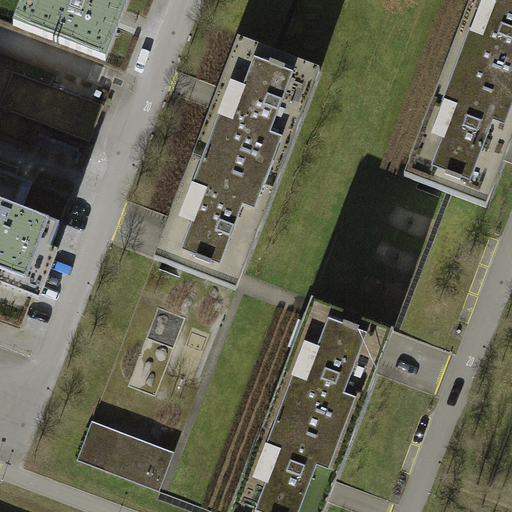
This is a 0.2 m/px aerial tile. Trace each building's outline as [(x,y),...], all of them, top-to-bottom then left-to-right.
[(24,0),(14,26),(105,60),(119,23),(128,0),(24,0)] [(511,0),(471,0),(445,66),(511,92),(511,0)] [(214,96),(194,149),(277,181),(319,70),(236,39),(214,96)] [(505,151),(511,132),(511,92),(445,66),(403,171),(484,203),(505,151)] [(239,280),(277,181),(194,149),(176,196),(156,248),(153,257),(235,288),(239,280)] [(0,272),(30,284),(55,222),(18,208),(28,182),(0,171),(0,272)] [(307,308),(268,408),(349,439),(375,371),(388,340),(391,331),(311,299),(307,308)] [(320,511),(328,492),(349,439),(268,408),(226,511),(320,511)] [(174,452),(90,419),(75,457),(159,489),(174,452)]
